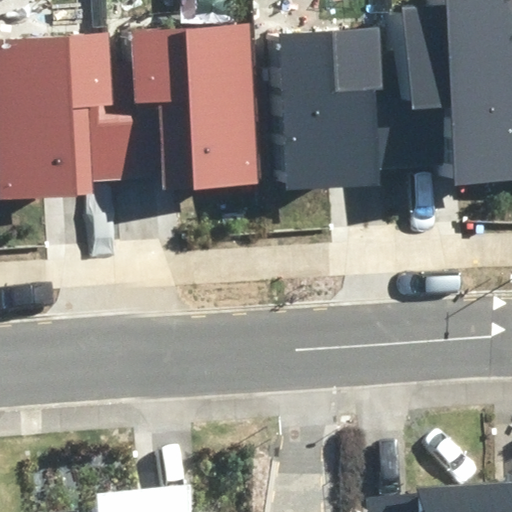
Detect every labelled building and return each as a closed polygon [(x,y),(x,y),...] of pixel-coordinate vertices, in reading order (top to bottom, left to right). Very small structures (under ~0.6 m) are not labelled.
[(372,0),(379,166),(497,161),(491,0),(372,0)] [(248,15),(254,171),(372,166),(366,10),(248,15)] [(108,19),(114,174),(232,170),(227,14),(108,19)] [(0,25),(0,181),(91,178),(85,22),(0,25)] [(375,511),(511,511),(511,489),(375,499),(375,511)] [(166,496),(76,502),(76,511),(207,511),(207,507),(167,510),(166,496)]
